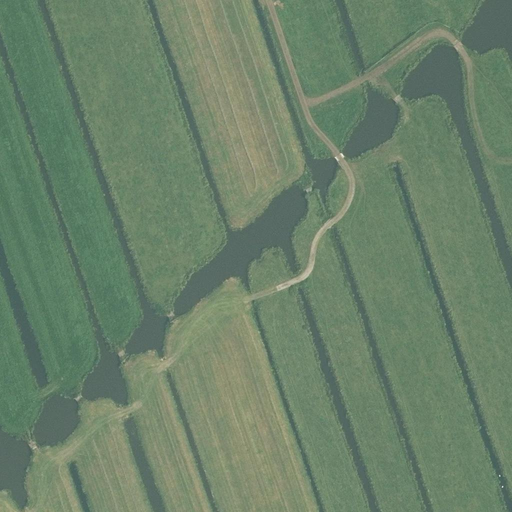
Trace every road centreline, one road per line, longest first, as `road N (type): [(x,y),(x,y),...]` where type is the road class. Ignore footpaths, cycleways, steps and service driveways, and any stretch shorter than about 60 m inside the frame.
road 1 (track): [(116,419),(237,305),(303,277),(317,237),(349,202),(351,175),(307,116),(269,0)]
road 2 (track): [(511,161),(489,156),(462,49),(431,21),(423,0)]
